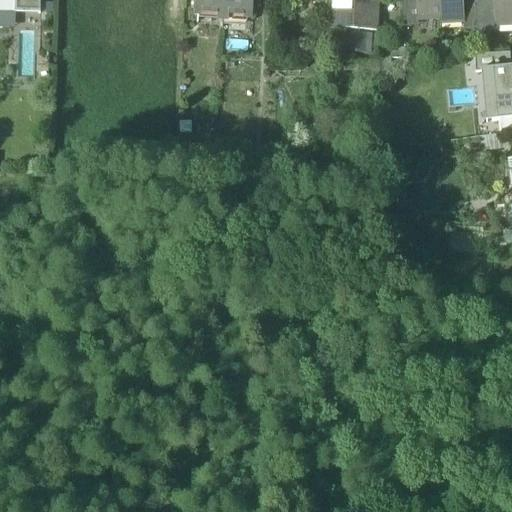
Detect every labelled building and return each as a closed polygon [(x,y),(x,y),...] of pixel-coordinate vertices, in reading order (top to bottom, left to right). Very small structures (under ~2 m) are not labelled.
[(0,0),(0,14),(14,15),(14,0),(0,0)] [(14,0),(14,15),(40,16),(40,0),(14,0)] [(197,0),(196,19),(223,20),(224,0),(197,0)] [(224,0),(223,20),(252,22),(253,0),(224,0)] [(332,0),(332,14),(330,14),(330,32),(377,34),(379,0),(332,0)] [(416,18),(415,0),(402,0),(403,19),(416,18)] [(415,0),(416,18),(440,17),(439,0),(415,0)] [(439,0),(440,17),(440,21),(464,20),(462,0),(439,0)] [(475,0),(462,0),(464,20),(477,19),(476,1),(475,0)] [(495,24),(494,0),(477,0),(476,1),(477,19),(477,26),(489,25),(495,24)] [(497,24),(511,23),(511,0),(494,0),(495,24),(497,24)] [(0,30),(14,31),(14,15),(0,14),(0,30)] [(489,25),(490,36),(498,36),(497,24),(495,24),(489,25)] [(477,26),(477,37),(490,36),(489,25),(477,26)] [(372,36),(344,35),(343,56),(371,57),(372,36)] [(476,76),(487,75),(486,74),(511,71),(510,56),(474,59),(476,76)] [(511,81),(511,71),(486,74),(487,75),(491,125),(497,124),(511,123),(511,81)] [(511,136),(511,123),(497,124),(498,138),(508,137),(511,136)] [(508,137),(498,138),(484,140),(485,152),(489,151),(489,154),(510,152),(508,137)]
